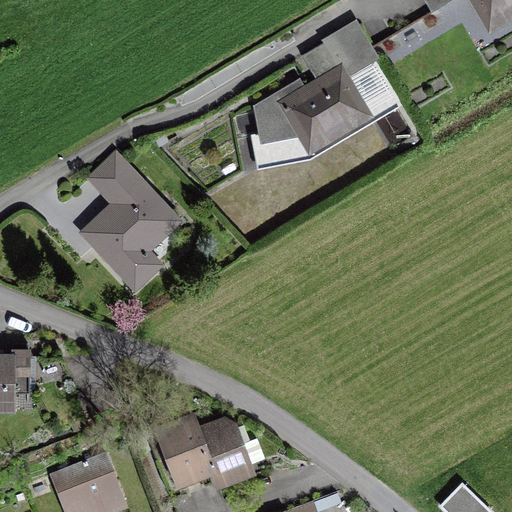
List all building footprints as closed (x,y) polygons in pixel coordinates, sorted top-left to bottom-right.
[(511,0),(433,0),(439,9),(453,0),(481,0),(495,23),(511,12),(511,0)] [(355,24),(309,56),(321,75),(303,85),(255,104),(260,134),(300,124),(315,147),(362,117),(345,81),(377,58),(355,24)] [(177,221),(114,155),(91,177),(116,203),(85,232),(135,285),(157,264),(145,250),(177,221)] [(0,409),(13,409),(13,400),(15,400),(15,385),(28,385),(28,356),(15,356),(15,353),(0,352),(0,409)] [(52,431),(71,423),(84,418),(85,418),(77,398),(44,411),(52,431)] [(87,426),(84,418),(71,423),(74,431),(87,426)] [(185,477),(211,467),(199,434),(194,420),(148,437),(169,490),(188,483),(185,477)] [(249,473),(270,465),(267,461),(256,438),(238,445),(230,423),(224,426),(223,425),(199,434),(211,467),(216,481),(247,469),(249,473)] [(105,453),(61,470),(72,498),(63,502),(67,511),(98,511),(97,509),(123,499),(105,453)] [(491,511),(462,484),(441,506),(447,511),(491,511)]
